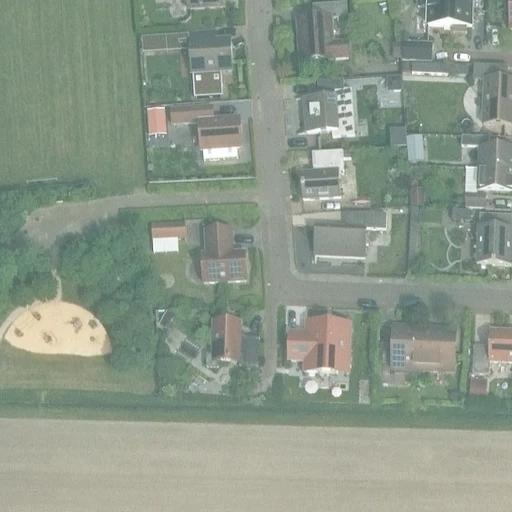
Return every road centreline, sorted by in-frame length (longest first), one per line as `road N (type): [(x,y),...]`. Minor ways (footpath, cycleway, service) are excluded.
road 1 (residential): [(44,226),(122,201),(271,191)]
road 2 (residential): [(300,290),(511,298)]
road 3 (residential): [(271,191),(264,0)]
